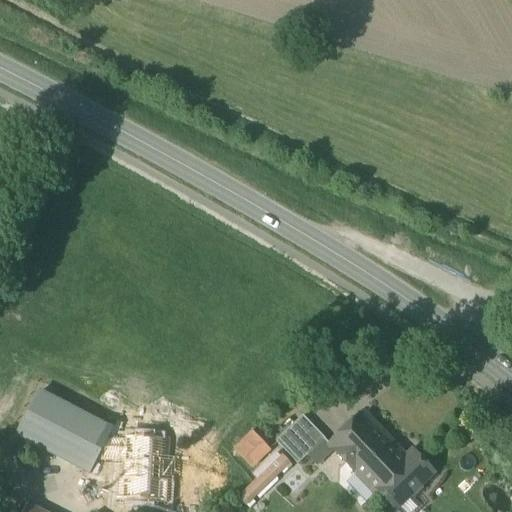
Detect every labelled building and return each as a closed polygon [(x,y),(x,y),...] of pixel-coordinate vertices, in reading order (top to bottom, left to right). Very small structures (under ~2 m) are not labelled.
[(30,394),(6,442),(82,479),(95,453),(115,463),(102,490),(143,510),(166,462),(124,441),(120,449),(99,439),(103,430),(30,394)] [(375,496),(378,493),(410,463),(406,459),(365,415),(330,448),(333,452),(375,496)] [(333,452),(330,448),(302,418),(275,443),(297,467),(307,457),(317,467),(333,452)] [(266,455),(247,436),(230,453),(249,472),(266,455)] [(410,463),(378,493),(395,511),(433,475),(413,453),(406,459),(410,463)]
